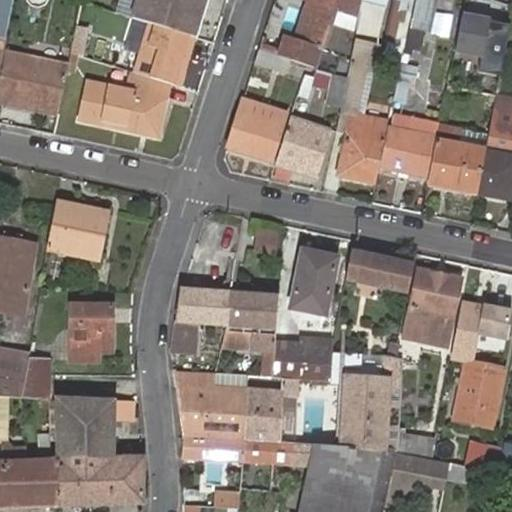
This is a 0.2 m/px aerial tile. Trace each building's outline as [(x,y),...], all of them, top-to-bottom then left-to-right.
[(0,0),(0,67),(14,0),(0,0)] [(139,0),(133,22),(149,27),(195,40),(201,23),(179,16),(181,10),(179,9),(181,0),(185,0),(199,4),(200,0),(139,0)] [(288,39),(281,59),(288,61),(314,70),(316,71),(323,50),(350,59),(354,38),(333,32),(338,12),(358,18),(362,2),(362,0),(309,0),(326,4),(325,9),(312,5),(299,41),(288,39)] [(409,26),(414,0),(390,0),(379,49),(403,54),(409,26)] [(432,0),(414,0),(409,26),(426,30),(432,0)] [(382,6),(362,2),(358,18),(354,38),(350,59),(349,65),(366,69),(369,70),(382,6)] [(509,25),(461,16),(454,52),(502,61),(507,37),(509,25)] [(168,86),(179,90),(196,41),(195,40),(149,27),(134,76),(138,77),(168,86)] [(89,31),(77,29),(72,54),(83,58),(89,31)] [(276,57),(258,51),(254,65),(271,71),(276,57)] [(0,80),(0,103),(59,116),(69,67),(6,52),(0,80)] [(281,59),(276,57),(271,71),(284,75),(288,61),(281,59)] [(357,110),(366,69),(349,65),(346,80),(340,107),(357,110)] [(416,84),(420,69),(403,65),(399,81),(416,84)] [(330,87),(333,76),(316,71),(314,70),(312,78),(311,81),(330,87)] [(305,98),(311,81),(312,78),(302,75),(297,95),(305,98)] [(340,107),(346,80),(333,76),(330,87),(327,103),(340,107)] [(162,104),(168,86),(138,77),(133,94),(94,82),(81,116),(102,122),(103,118),(126,125),(124,130),(152,139),(159,117),(153,115),(158,102),(162,104)] [(477,194),(477,195),(511,202),(511,159),(509,159),(511,143),(511,100),(496,97),(493,112),(498,113),(490,155),(485,154),(477,194)] [(243,99),(226,150),(270,164),(286,114),(276,110),(273,124),(249,116),(254,103),(243,99)] [(273,124),(276,110),(254,103),(249,116),(273,124)] [(103,118),(102,122),(124,130),(126,125),(103,118)] [(290,119),(276,165),(317,179),(331,132),(324,130),(321,139),(296,131),(299,122),(290,119)] [(384,142),(388,126),(354,119),(350,134),(384,142)] [(381,168),(425,178),(433,141),(435,127),(407,121),(404,135),(389,131),(387,143),(381,168)] [(321,139),(324,130),(299,122),(296,131),(321,139)] [(464,131),(438,126),(426,184),(477,194),(485,154),(485,153),(460,148),(464,131)] [(488,136),(464,131),(460,148),(485,153),(488,136)] [(375,184),(384,142),(350,134),(349,134),(340,176),(375,184)] [(114,218),(62,209),(53,254),(107,264),(114,218)] [(255,253),(277,255),(280,229),(257,227),(255,253)] [(0,239),(0,291),(24,296),(35,247),(17,244),(18,238),(6,235),(5,241),(0,239)] [(36,242),(18,238),(17,244),(35,247),(36,242)] [(326,317),(338,259),(302,252),(291,310),(326,317)] [(351,252),(345,281),(408,295),(414,265),(351,252)] [(447,350),(460,280),(419,271),(404,342),(447,350)] [(180,290),(171,354),(208,355),(210,326),(225,327),(231,293),(182,290),(180,290)] [(0,304),(21,309),(24,296),(0,291),(0,304)] [(231,293),(225,327),(251,328),(247,351),(274,352),(279,297),(231,293)] [(466,366),(454,421),(491,429),(504,370),(472,363),(477,335),(507,341),(511,318),(511,312),(463,302),(450,363),(466,366)] [(91,353),(99,353),(113,353),(112,308),(72,307),(70,361),(91,363),(91,353)] [(301,331),(298,381),(331,383),(332,354),(333,333),(301,331)] [(98,363),(99,353),(91,353),(91,363),(98,363)] [(362,356),(332,354),(331,383),(330,388),(341,388),(337,447),(385,450),(385,449),(396,450),(397,435),(405,362),(398,360),(385,358),(385,368),(362,366),(362,356)] [(26,375),(28,363),(0,357),(0,380),(24,384),(26,375)] [(26,375),(50,375),(50,364),(28,363),(26,375)] [(50,402),(50,375),(26,375),(24,384),(24,388),(21,400),(50,402)] [(174,376),(182,439),(244,443),(248,394),(215,392),(216,380),(174,376)] [(21,400),(24,388),(0,386),(0,399),(10,400),(21,400)] [(248,394),(244,443),(293,445),(293,444),(297,397),(248,394)] [(0,444),(10,445),(10,400),(0,399),(0,444)] [(58,463),(122,461),(121,455),(114,454),(115,422),(134,424),(132,411),(137,410),(138,404),(116,403),(115,401),(56,399),(57,422),(53,422),(54,429),(58,430),(58,463)] [(397,435),(396,450),(429,458),(433,439),(397,435)] [(182,439),(182,457),(243,461),(244,443),(182,439)] [(433,439),(429,458),(449,463),(451,464),(456,443),(433,439)] [(467,442),(463,466),(497,474),(503,448),(467,442)] [(244,443),(243,461),(292,464),(292,459),(293,445),(244,443)] [(313,460),(300,511),(381,511),(393,454),(396,450),(385,449),(385,450),(337,447),(293,444),(293,445),(292,459),(313,460)] [(0,511),(58,511),(58,463),(49,463),(50,445),(37,446),(38,464),(32,464),(32,457),(19,457),(19,464),(0,464),(0,511)] [(503,448),(497,474),(511,478),(511,446),(503,445),(503,448)] [(446,466),(397,455),(385,509),(398,511),(408,511),(415,484),(440,489),(446,466)] [(143,507),(143,461),(122,461),(58,463),(58,511),(143,507)] [(511,478),(497,474),(495,484),(511,488),(511,478)] [(215,490),(214,509),(239,510),(240,491),(215,490)]
